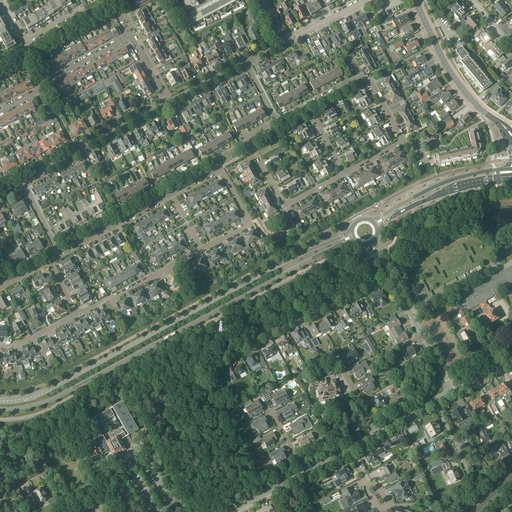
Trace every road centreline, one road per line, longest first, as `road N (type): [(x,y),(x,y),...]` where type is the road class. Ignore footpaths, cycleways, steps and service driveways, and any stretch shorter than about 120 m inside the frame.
road 1 (primary): [(0,409),(56,398),(353,238)]
road 2 (primary): [(351,231),(52,388),(0,400)]
road 3 (residential): [(78,316),(249,223),(218,170)]
road 4 (residential): [(387,272),(221,358)]
road 5 (residential): [(59,254),(218,170)]
road 6 (tertiary): [(511,135),(449,71),(416,0)]
road 7 (residential): [(21,181),(167,102)]
road 8 (residential): [(0,112),(130,35)]
road 9 (primary): [(511,169),(445,181),(371,220)]
road 10 (primary): [(376,226),(457,187),(511,179)]
road 11 (residential): [(453,391),(387,272)]
